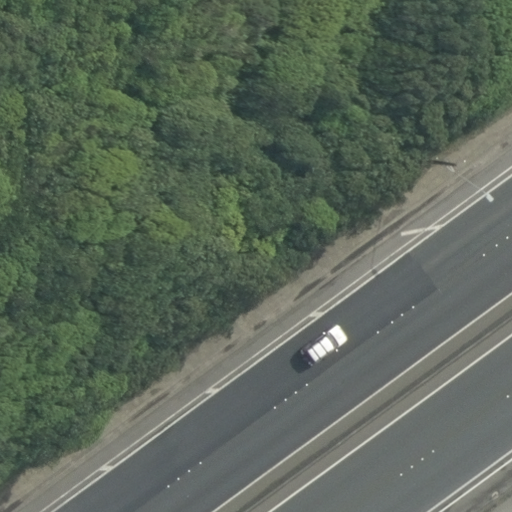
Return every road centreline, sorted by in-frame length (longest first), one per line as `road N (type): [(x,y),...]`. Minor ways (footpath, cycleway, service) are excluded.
road 1 (trunk): [(156,511),(511,255)]
road 2 (trunk): [(511,425),(392,511)]
